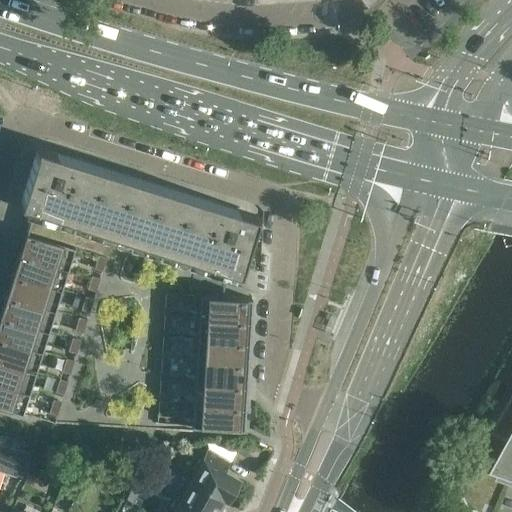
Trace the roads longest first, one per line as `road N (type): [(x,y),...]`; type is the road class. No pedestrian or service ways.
road 1 (primary): [(457,127),(255,79),(0,2)]
road 2 (residential): [(293,399),(275,367),(280,213),(272,196),(23,116)]
road 3 (primary): [(0,46),(435,183)]
road 4 (secondary): [(335,422),(435,183)]
road 5 (tertiary): [(356,0),(336,14),(258,18),(157,0)]
